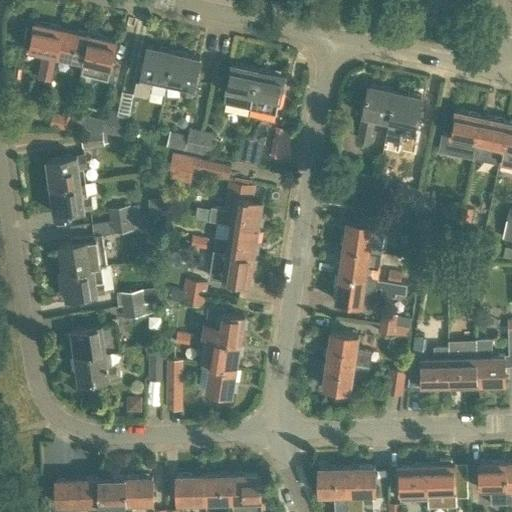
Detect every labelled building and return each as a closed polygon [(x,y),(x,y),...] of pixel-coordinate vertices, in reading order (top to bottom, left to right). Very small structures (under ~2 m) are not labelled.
[(62,27),(34,22),(29,49),(43,52),(38,76),(51,79),(56,54),(57,54),(62,27)] [(62,27),(57,54),(84,60),(89,33),(62,27)] [(89,33),(84,60),(81,73),(113,79),(116,66),(111,65),(117,39),(89,33)] [(167,81),(174,51),(147,45),(139,83),(137,83),(135,94),(148,97),(152,78),(167,81)] [(174,51),(167,81),(181,84),(180,92),(192,94),(200,56),(174,51)] [(248,108),(250,94),(256,68),(231,63),(223,102),(248,108)] [(256,68),(250,94),(248,108),(276,114),(284,74),(256,68)] [(388,120),(394,89),(369,83),(357,138),(369,141),(374,117),(388,120)] [(394,89),(388,120),(404,123),(402,130),(413,133),(421,94),(394,89)] [(74,111),(63,109),(62,114),(52,112),(50,126),(70,130),(71,126),(74,111)] [(476,141),(482,115),(455,109),(449,135),(476,141)] [(113,133),(117,113),(105,110),(101,130),(113,133)] [(74,111),(71,126),(84,128),(87,114),(74,111)] [(117,113),(113,133),(123,135),(127,115),(117,113)] [(498,162),(507,120),(482,115),(476,141),(473,157),(498,162)] [(511,120),(507,120),(498,162),(511,165),(511,120)] [(287,153),(288,126),(271,125),(271,152),(287,153)] [(188,134),(177,132),(170,130),(166,145),(185,149),(196,152),(201,129),(190,127),(188,134)] [(201,129),(196,152),(209,154),(214,132),(201,129)] [(104,144),(102,131),(81,134),(83,147),(104,144)] [(237,160),(259,164),(264,140),(242,135),(237,160)] [(192,170),(194,157),(172,152),(170,165),(192,170)] [(50,186),(85,180),(83,166),(86,165),(84,154),(46,159),(50,186)] [(373,201),(378,175),(356,170),(351,197),(373,201)] [(85,180),(50,186),(50,188),(44,188),(46,201),(52,200),(54,212),(92,206),(90,195),(87,195),(85,180)] [(230,224),(258,229),(263,200),(250,198),(252,184),(229,180),(225,208),(212,206),(209,220),(230,224)] [(396,183),(391,206),(415,211),(416,210),(420,188),(396,183)] [(416,210),(415,211),(427,213),(432,191),(420,188),(416,210)] [(110,219),(131,216),(129,205),(108,208),(110,219)] [(460,217),(469,219),(471,209),(463,207),(460,217)] [(386,210),(383,221),(396,223),(399,213),(386,210)] [(131,216),(110,219),(91,222),(93,234),(73,237),(74,242),(58,244),(62,269),(101,264),(101,265),(107,264),(102,234),(114,232),(114,231),(133,229),(131,216)] [(343,246),(382,252),(386,225),(347,220),(343,246)] [(214,248),(216,248),(254,255),(258,229),(230,224),(228,237),(216,235),(214,248)] [(431,232),(428,248),(449,252),(452,235),(431,232)] [(461,232),(460,254),(480,255),(482,234),(461,232)] [(205,247),(207,237),(193,235),(191,245),(205,247)] [(382,252),(343,246),(339,273),(378,279),(382,252)] [(254,255),(216,248),(211,277),(249,283),(254,255)] [(449,279),(474,279),(474,262),(450,261),(449,279)] [(101,264),(62,269),(66,296),(105,291),(101,265),(101,264)] [(402,272),(389,270),(387,281),(401,283),(402,272)] [(378,279),(339,273),(335,300),(374,306),(374,305),(378,279)] [(182,290),(203,293),(204,281),(183,278),(182,290)] [(121,304),(144,301),(142,288),(119,292),(121,304)] [(203,293),(182,290),(180,302),(201,305),(203,293)] [(144,301),(121,304),(123,316),(146,313),(144,301)] [(214,338),(240,342),(245,314),(224,311),(225,307),(207,304),(202,336),(206,337),(206,336),(214,337),(214,338)] [(411,317),(409,317),(381,312),(379,322),(396,325),(408,327),(411,327),(411,317)] [(74,354),(116,349),(121,348),(117,321),(70,328),(74,354)] [(396,325),(379,322),(378,331),(394,334),(396,325)] [(327,358),(368,364),(370,349),(356,347),(358,334),(331,330),(327,358)] [(189,343),(191,334),(172,332),(171,341),(189,343)] [(202,363),(210,364),(236,368),(240,342),(214,338),(214,337),(206,336),(206,337),(202,363)] [(476,338),(477,355),(477,383),(505,382),(505,354),(492,355),(491,338),(476,338)] [(146,344),(146,358),(149,358),(148,380),(162,380),(162,342),(146,344)] [(477,383),(477,355),(465,355),(464,344),(448,345),(448,356),(449,384),(477,383)] [(449,384),(448,356),(448,345),(432,345),(432,356),(412,357),(408,385),(449,384)] [(116,349),(74,354),(79,381),(116,375),(115,364),(118,364),(116,349)] [(167,380),(180,380),(181,358),(167,358),(167,380)] [(368,364),(327,358),(322,386),(350,390),(352,376),(366,378),(368,364)] [(236,368),(210,364),(206,391),(232,395),(236,368)] [(384,392),(401,394),(405,370),(389,367),(384,392)] [(124,390),(124,406),(139,406),(139,391),(124,390)] [(507,503),(506,461),(479,461),(479,488),(490,488),(491,503),(507,503)] [(455,466),(455,462),(427,463),(428,491),(428,497),(441,496),(441,490),(456,490),(455,466)] [(428,491),(427,463),(398,464),(399,492),(428,491)] [(347,511),(346,465),(318,466),(319,494),(334,494),(334,511),(347,511)] [(387,489),(387,468),(375,468),(375,465),(346,465),(347,511),(362,511),(362,493),(375,493),(375,489),(387,489)] [(456,494),(468,494),(467,465),(455,466),(456,490),(456,494)] [(232,473),(232,501),(232,511),(261,511),(260,472),(232,473)] [(206,501),(205,473),(176,474),(177,502),(206,501)] [(232,501),(232,473),(205,473),(206,501),(232,501)] [(126,476),(127,502),(153,501),(152,475),(126,476)] [(101,503),(100,476),(56,478),(56,504),(101,503)] [(100,476),(101,503),(127,502),(126,476),(100,476)] [(389,502),(389,511),(399,511),(400,502),(389,502)]
